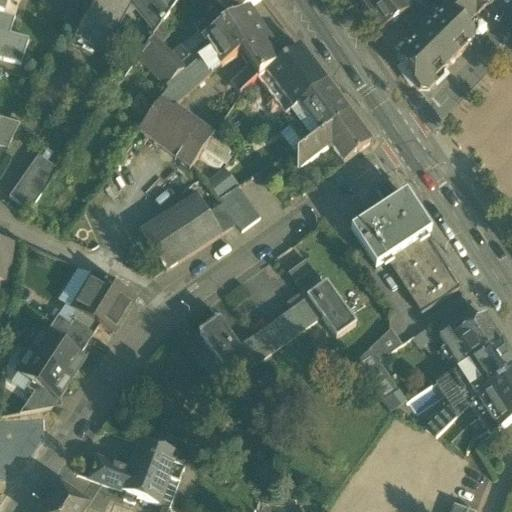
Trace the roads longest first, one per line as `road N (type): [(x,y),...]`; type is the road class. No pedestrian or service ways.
road 1 (residential): [(405,144),(167,321)]
road 2 (residential): [(167,321),(142,342),(31,511)]
road 3 (residential): [(167,321),(120,278),(0,221)]
road 4 (secondary): [(405,144),(511,303)]
road 5 (residential): [(405,144),(491,46),(511,7)]
road 6 (secondary): [(307,0),(405,144)]
